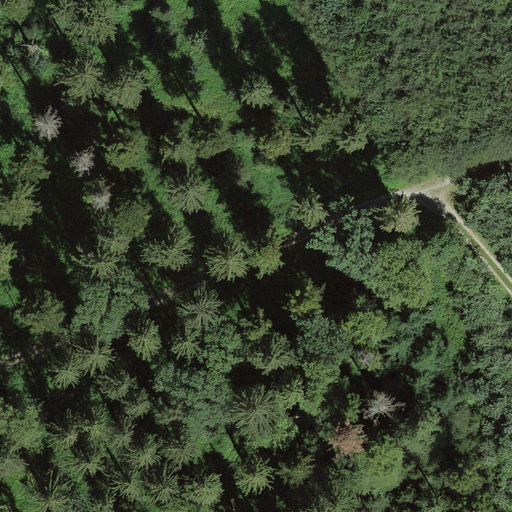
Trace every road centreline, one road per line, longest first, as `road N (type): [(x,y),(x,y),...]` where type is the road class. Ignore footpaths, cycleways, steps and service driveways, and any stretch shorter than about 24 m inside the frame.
road 1 (track): [(431,188),(222,265),(17,355),(0,370)]
road 2 (track): [(511,289),(431,188),(468,162),(511,147)]
